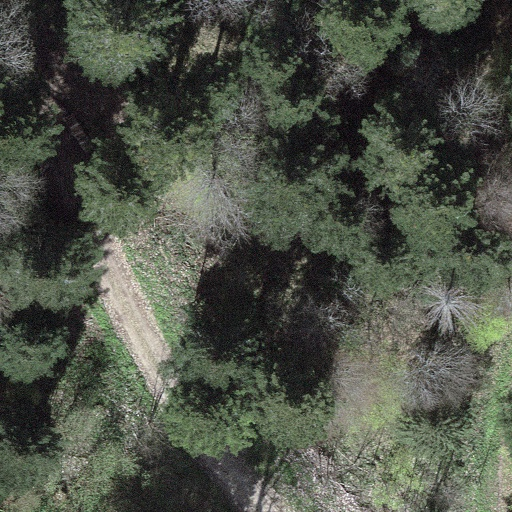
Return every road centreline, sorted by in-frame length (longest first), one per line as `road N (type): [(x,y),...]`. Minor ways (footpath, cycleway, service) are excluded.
road 1 (track): [(0,41),(189,405),(277,511)]
road 2 (track): [(491,511),(489,470),(511,334)]
